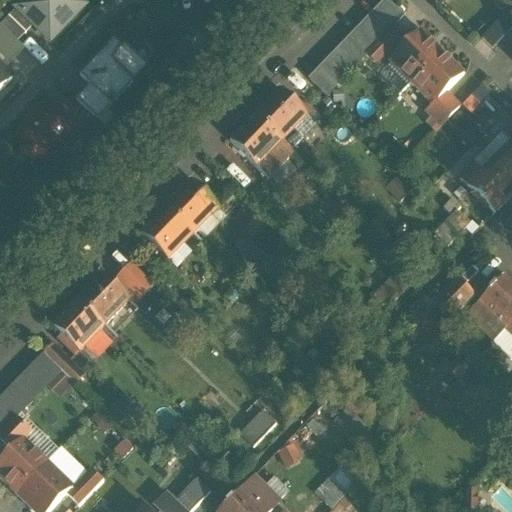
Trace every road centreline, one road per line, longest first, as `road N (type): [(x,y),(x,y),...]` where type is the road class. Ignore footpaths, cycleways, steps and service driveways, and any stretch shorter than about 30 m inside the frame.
road 1 (residential): [(0,350),(338,0)]
road 2 (residential): [(0,120),(119,0)]
road 3 (residential): [(511,91),(415,0)]
